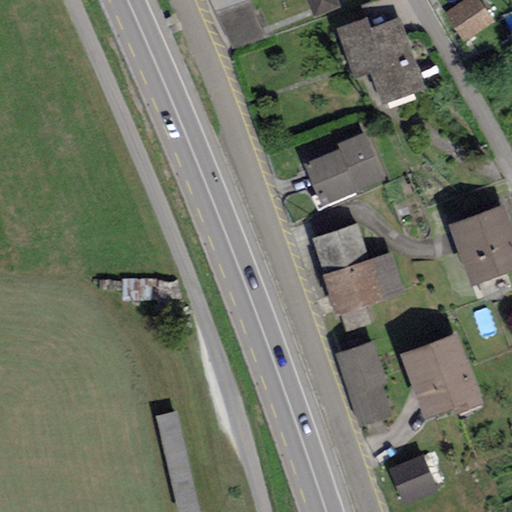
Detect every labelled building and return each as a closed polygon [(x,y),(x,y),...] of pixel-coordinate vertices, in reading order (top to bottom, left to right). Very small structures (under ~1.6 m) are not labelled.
[(247,0),(209,0),(231,48),(262,34),(247,0)] [(308,0),(314,14),(338,4),(336,0),(308,0)] [(467,0),(445,16),(466,45),(497,22),(481,0),(467,0)] [(367,15),(336,25),(354,76),(369,71),(381,104),(425,89),(399,16),(371,25),(367,15)] [(339,149),(306,163),(323,204),(385,178),(365,129),(335,141),(339,149)] [(511,224),(504,201),(449,220),(470,281),(511,266),(511,224)] [(403,289),(389,250),(368,257),(355,222),(311,237),(337,312),(403,289)] [(483,400),(456,330),(402,351),(426,414),(452,404),(455,411),(483,400)] [(370,341),(337,353),(362,421),(391,410),(382,385),(386,383),(370,341)] [(176,408),(155,413),(178,511),(194,511),(200,511),(176,408)] [(437,489),(421,453),(389,467),(404,503),(437,489)]
